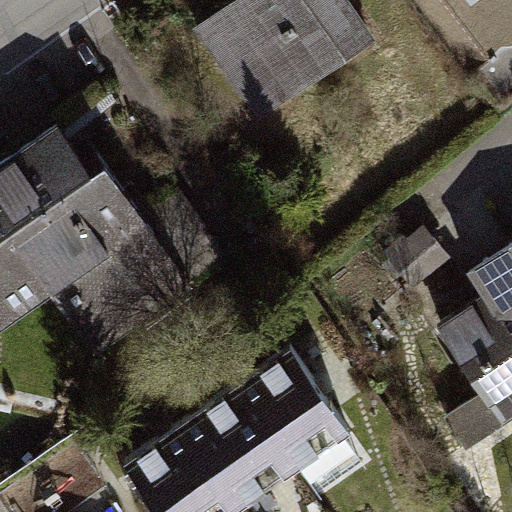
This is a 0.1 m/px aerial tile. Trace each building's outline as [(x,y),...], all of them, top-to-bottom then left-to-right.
[(354,0),(235,0),(195,28),(257,119),(379,36),(354,0)] [(62,135),(0,175),(0,328),(49,296),(83,348),(223,255),(179,190),(142,215),(110,167),(92,179),(62,135)] [(436,215),(398,242),(417,270),(455,243),(436,215)] [(511,220),(503,226),(511,239),(511,220)] [(511,239),(503,226),(463,252),(482,281),(429,315),(473,385),(442,404),(466,441),(511,411),(511,239)] [(291,462),(345,424),(291,347),(236,386),(291,462)] [(237,500),(291,462),(236,386),(183,423),(237,500)] [(164,511),(219,511),(237,500),(183,423),(129,461),(164,511)]
